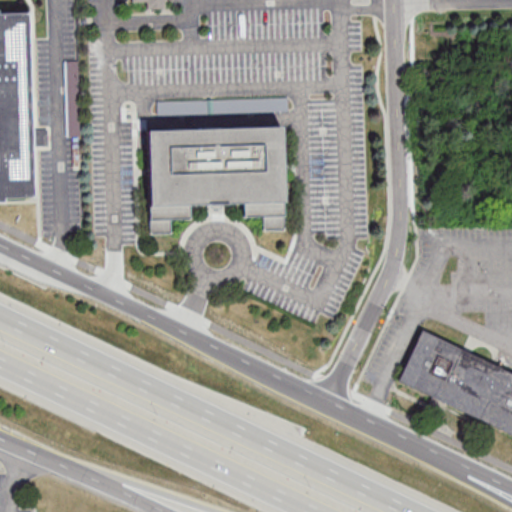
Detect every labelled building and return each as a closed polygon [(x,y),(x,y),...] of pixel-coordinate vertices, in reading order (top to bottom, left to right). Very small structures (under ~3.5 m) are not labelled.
[(130,0),(130,2),(146,2),(146,8),(168,8),(167,0),(130,0)] [(0,12),(0,198),(34,198),(33,146),(47,145),(46,130),(32,130),(29,12),(0,12)] [(157,100),(157,114),(281,112),(281,98),(157,100)] [(282,127),(147,129),(149,233),(171,233),(170,219),(189,218),(189,205),(243,204),(243,217),(263,216),(263,229),(283,229),(282,127)] [(419,331),(511,373),(511,434),(396,382),(419,331)]
